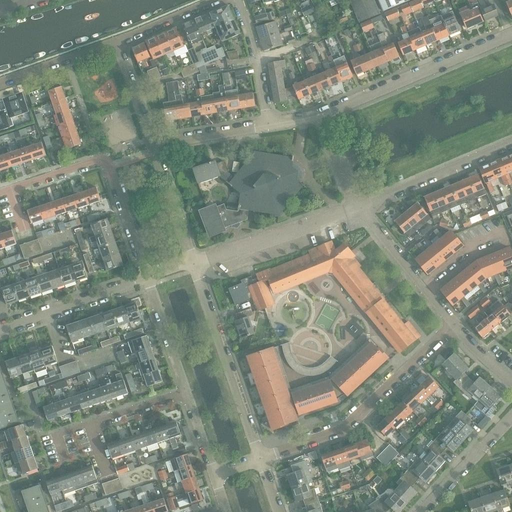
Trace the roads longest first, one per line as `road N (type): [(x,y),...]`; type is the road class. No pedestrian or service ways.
road 1 (residential): [(261,461),(340,431),(454,325)]
road 2 (residential): [(11,189),(108,162),(148,281)]
road 3 (residential): [(510,36),(318,117)]
road 4 (residential): [(261,461),(194,265)]
road 5 (residential): [(422,286),(468,247),(500,234),(504,243),(472,256),(430,294)]
road 6 (residential): [(194,265),(359,209)]
road 7 (residential): [(359,209),(511,144)]
road 8 (residential): [(420,511),(511,418)]
road 9 (residential): [(266,127),(240,0)]
road 10 (residential): [(194,265),(149,144)]
road 11 (residential): [(0,82),(115,41)]
